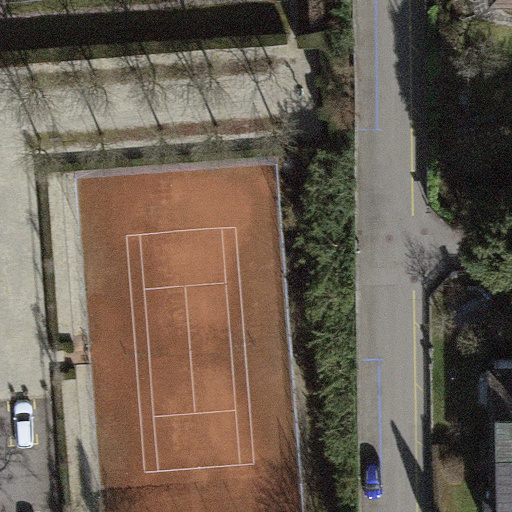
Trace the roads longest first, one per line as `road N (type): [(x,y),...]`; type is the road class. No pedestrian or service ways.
road 1 (residential): [(394,251),(398,511)]
road 2 (residential): [(394,251),(390,0)]
